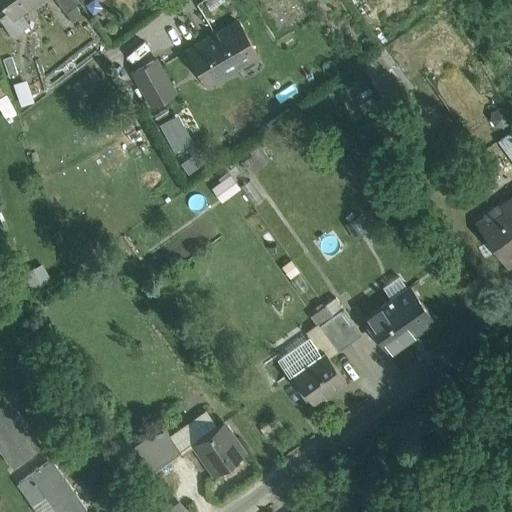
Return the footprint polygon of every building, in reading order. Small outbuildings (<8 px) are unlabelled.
[(1,0),(13,15),(33,0),(1,0)] [(78,0),(55,0),(64,11),(79,1),(78,0)] [(238,21),(187,50),(207,84),(257,55),(238,21)] [(155,58),(132,71),(152,105),(175,92),(155,58)] [(65,86),(73,98),(102,78),(94,66),(65,86)] [(181,111),(161,121),(175,150),(195,141),(181,111)] [(212,184),(221,199),(242,187),(233,172),(212,184)] [(511,197),(507,200),(511,206),(511,215),(485,235),(506,265),(511,260),(511,197)] [(409,286),(364,317),(388,351),(432,319),(409,286)] [(331,316),(324,305),(312,314),(319,324),(331,316)] [(362,334),(343,307),(331,316),(350,342),(362,334)] [(331,316),(319,324),(338,350),(350,342),(331,316)] [(338,350),(319,324),(306,333),(320,353),(324,350),(329,357),(338,350)] [(320,353),(306,333),(278,354),(292,373),(314,403),(345,380),(329,357),(324,350),(320,353)] [(3,388),(0,390),(0,403),(9,397),(3,388)] [(42,443),(11,399),(0,407),(0,441),(15,463),(42,443)] [(206,410),(169,436),(181,452),(194,443),(193,442),(217,426),(206,410)] [(217,426),(193,442),(194,443),(215,473),(243,452),(222,422),(217,426)] [(163,426),(140,443),(153,461),(158,468),(181,452),(169,436),(163,426)] [(79,511),(87,507),(52,458),(30,473),(45,494),(57,511),(79,511)] [(153,461),(147,465),(152,473),(158,468),(153,461)] [(45,494),(30,473),(18,482),(33,503),(45,494)]
